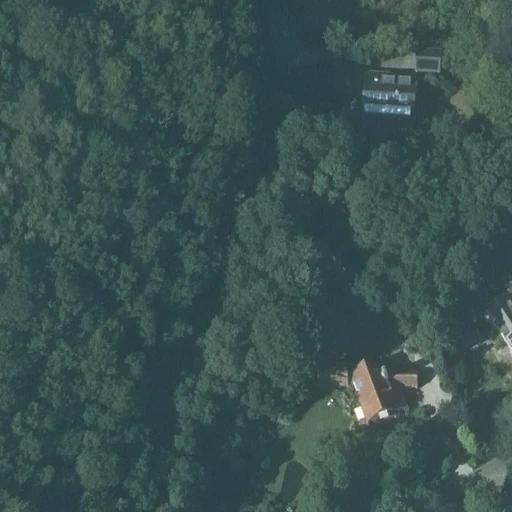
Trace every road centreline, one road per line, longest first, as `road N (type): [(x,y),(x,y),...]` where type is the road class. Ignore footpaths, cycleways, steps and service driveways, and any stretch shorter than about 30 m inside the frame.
road 1 (tertiary): [(126,511),(254,155),(265,69),(251,0)]
road 2 (residential): [(403,511),(511,455)]
